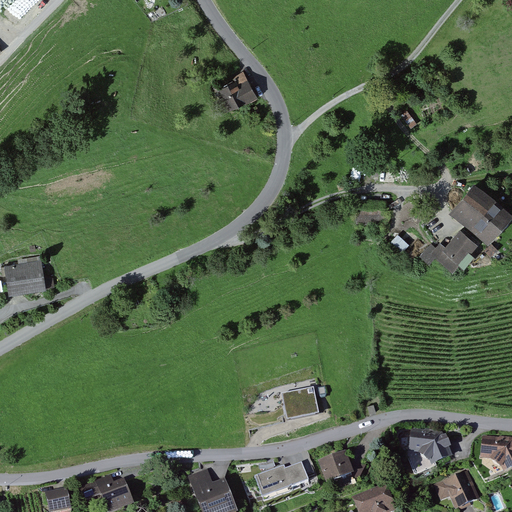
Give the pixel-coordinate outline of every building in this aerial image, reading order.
[(222,88),(237,111),(261,95),(246,72),(222,88)] [(470,189),(447,213),(481,244),(503,219),(470,189)] [(383,206),(359,207),(360,222),(384,221),(383,206)] [(392,241),(402,251),(410,244),(399,233),(392,241)] [(449,270),(469,248),(454,235),(434,256),(449,270)] [(44,261),(6,268),(11,297),(49,291),(44,261)] [(309,394),(294,399),(297,408),(312,402),(309,394)] [(376,403),(369,406),(373,415),(380,412),(376,403)] [(325,406),(310,412),(315,425),(330,419),(325,406)] [(286,413),(263,420),(268,437),(291,430),(286,413)] [(462,456),(451,434),(414,431),(412,450),(436,452),(442,465),(462,456)] [(484,457),(508,458),(511,466),(511,438),(485,438),(484,457)] [(344,450),(319,461),(328,482),(353,472),(344,450)] [(254,476),(262,497),(308,480),(302,462),(285,468),(284,466),(254,476)] [(206,470),(187,478),(200,511),(239,511),(225,478),(212,484),(206,470)] [(121,471),(112,475),(116,482),(124,478),(121,471)] [(87,502),(106,494),(113,511),(114,511),(136,503),(126,479),(114,483),(110,473),(80,485),(87,502)] [(468,473),(435,488),(442,503),(456,497),(463,511),(481,503),(468,473)] [(386,484),(353,498),(358,511),(394,511),(398,511),(386,484)] [(67,489),(46,493),(50,510),(71,506),(67,489)]
